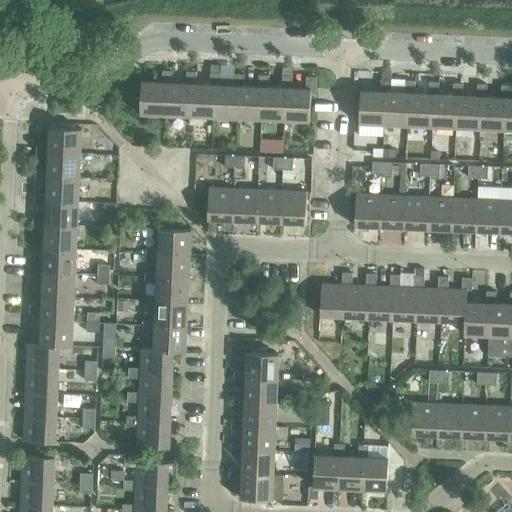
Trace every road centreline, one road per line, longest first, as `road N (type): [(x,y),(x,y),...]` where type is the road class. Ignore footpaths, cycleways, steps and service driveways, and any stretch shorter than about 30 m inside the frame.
road 1 (residential): [(209,511),(222,251),(336,253)]
road 2 (residential): [(11,85),(81,87),(156,38),(346,49)]
road 3 (residential): [(0,385),(11,85)]
road 4 (residential): [(336,253),(346,49)]
road 5 (residential): [(511,261),(336,253)]
road 6 (residential): [(346,49),(511,58)]
